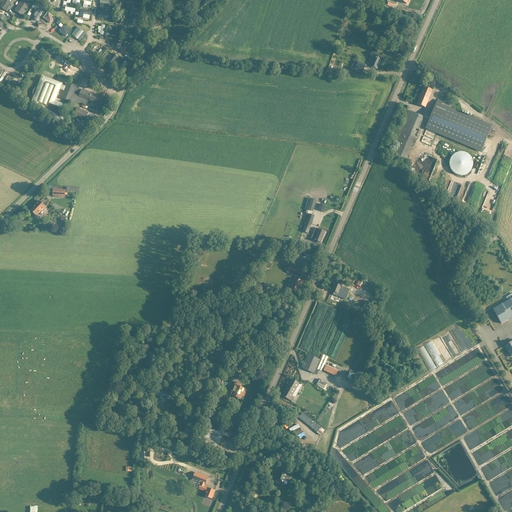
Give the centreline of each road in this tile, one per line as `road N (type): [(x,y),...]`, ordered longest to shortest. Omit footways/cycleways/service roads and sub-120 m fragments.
road 1 (tertiary): [(218,511),(437,0)]
road 2 (unclassified): [(0,224),(109,116),(147,48)]
